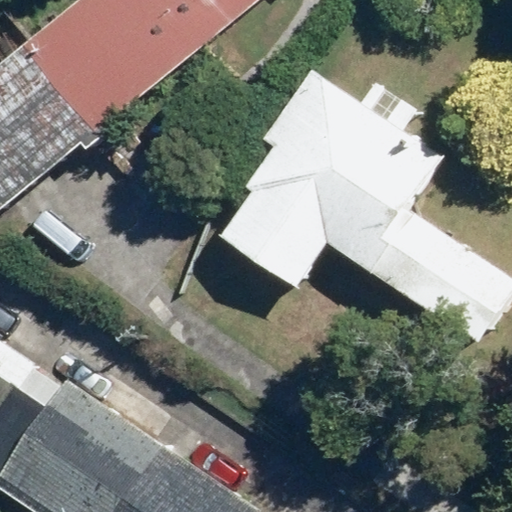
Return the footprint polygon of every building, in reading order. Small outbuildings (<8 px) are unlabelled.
[(92,0),(0,77),(0,207),(9,218),(270,0),(92,0)] [(268,190),(238,235),(316,286),(345,242),(493,338),(511,309),(511,269),(420,210),(455,156),(414,130),(428,109),(385,81),(372,101),(324,70),(279,139),(289,146),(263,186),(268,190)] [(0,357),(15,336),(0,325),(0,357)] [(0,367),(0,469),(12,478),(59,407),(0,367)] [(7,485),(47,511),(271,511),(274,509),(79,378),(59,407),(12,478),(7,485)]
